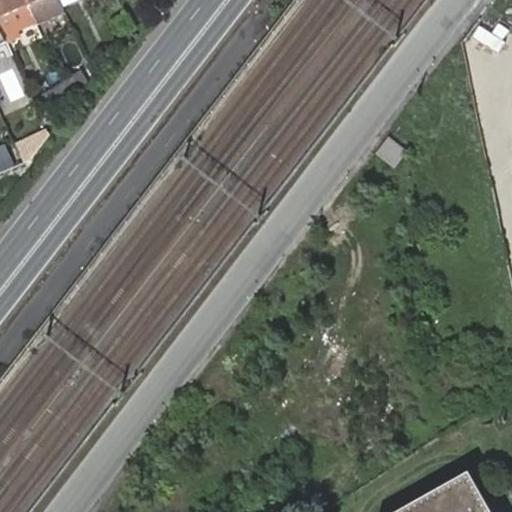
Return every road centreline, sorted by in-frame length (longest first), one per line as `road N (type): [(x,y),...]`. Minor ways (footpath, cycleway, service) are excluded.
road 1 (tertiary): [(463,0),(72,511)]
road 2 (primary): [(0,309),(239,0)]
road 3 (primary): [(204,0),(0,263)]
